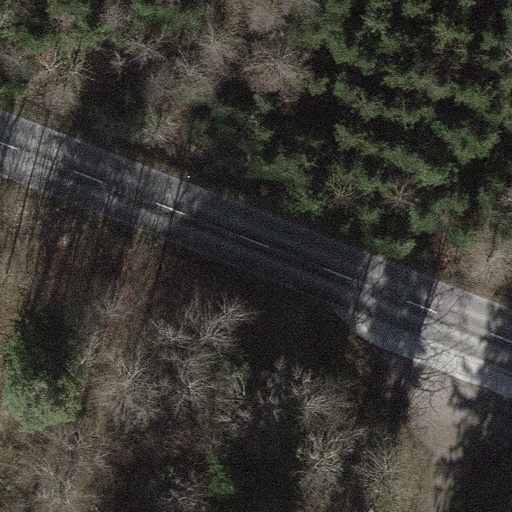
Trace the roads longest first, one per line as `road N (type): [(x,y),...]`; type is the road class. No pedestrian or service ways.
road 1 (tertiary): [(511,359),(0,154)]
road 2 (track): [(431,511),(443,470),(508,358)]
